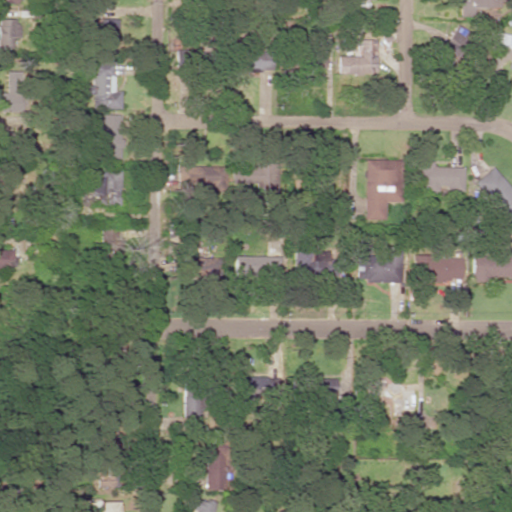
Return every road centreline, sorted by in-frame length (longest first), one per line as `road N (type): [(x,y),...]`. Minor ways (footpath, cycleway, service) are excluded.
road 1 (residential): [(156,0),(148,511)]
road 2 (residential): [(511,329),(152,328)]
road 3 (residential): [(511,133),(490,126),(155,123)]
road 4 (residential): [(404,125),(404,0)]
